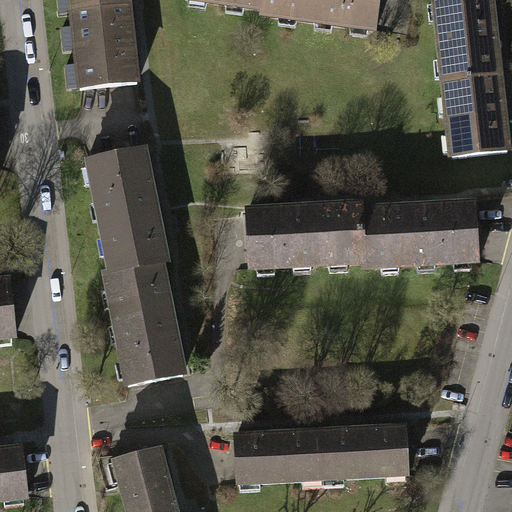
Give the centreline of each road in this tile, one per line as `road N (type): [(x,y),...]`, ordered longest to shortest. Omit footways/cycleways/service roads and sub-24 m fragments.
road 1 (residential): [(16,0),(71,511)]
road 2 (residential): [(467,511),(511,341)]
